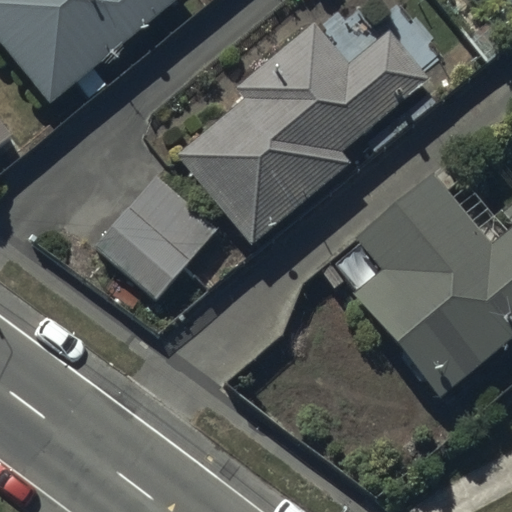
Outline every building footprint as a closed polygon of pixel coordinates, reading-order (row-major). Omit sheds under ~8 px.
[(0,0),(0,55),(50,116),(188,0),(0,0)] [(473,23),(431,56),(445,74),(437,81),(447,94),(498,55),(473,23)] [(237,102),(171,157),(246,248),(345,167),(339,159),(425,88),(384,38),(373,47),(363,35),(335,59),(308,25),(228,91),(237,102)] [(0,146),(9,139),(0,128),(0,146)] [(426,179),(329,266),(353,294),(346,300),(438,405),(511,340),(511,209),(500,220),(511,233),(489,252),(426,179)] [(214,238),(151,181),(88,249),(151,307),(214,238)]
